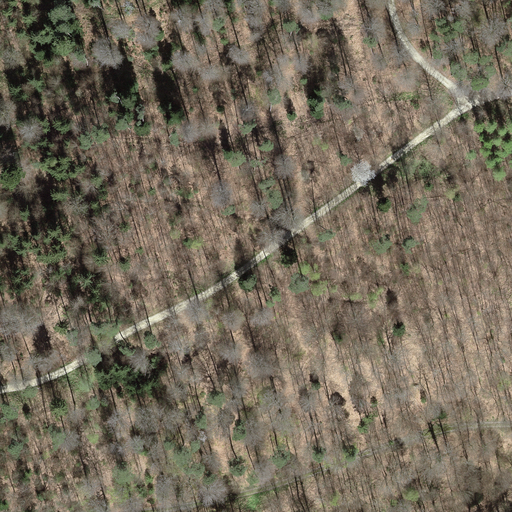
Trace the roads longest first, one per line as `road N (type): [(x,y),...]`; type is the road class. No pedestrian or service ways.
road 1 (track): [(0,387),(74,366),(204,295),(458,108),(511,92)]
road 2 (track): [(511,425),(429,433),(294,481),(152,511)]
road 3 (track): [(471,101),(406,44),(387,0)]
